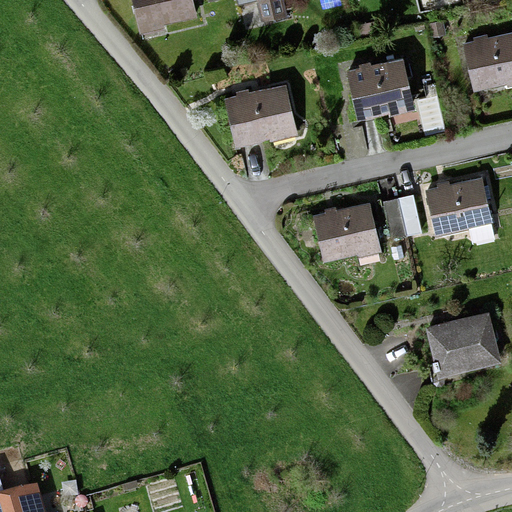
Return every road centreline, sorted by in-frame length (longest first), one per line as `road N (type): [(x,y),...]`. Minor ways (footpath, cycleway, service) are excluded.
road 1 (residential): [(236,200),(467,497)]
road 2 (residential): [(236,200),(511,136)]
road 3 (residential): [(82,0),(236,200)]
